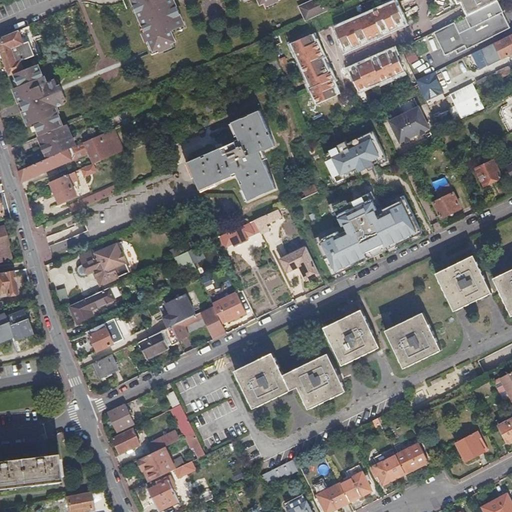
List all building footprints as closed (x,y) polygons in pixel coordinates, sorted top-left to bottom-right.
[(135,0),(138,5),(136,5),(142,19),(144,19),(146,25),(145,26),(147,33),(144,34),(153,56),(172,47),(171,44),(176,42),(172,32),(184,26),(181,19),(182,19),(177,5),(175,5),(172,0),(135,0)] [(306,21),(330,10),(325,0),(316,0),(300,8),(306,21)] [(470,15),(498,1),(497,0),(456,0),(458,4),(463,2),(470,15)] [(504,12),(498,1),(470,15),(465,18),(470,28),(459,33),(455,23),(433,33),(445,56),(455,51),(457,55),(480,44),(480,41),(485,41),(486,38),(492,38),(492,35),(498,35),(498,32),(503,32),(503,29),(509,30),(510,29),(505,18),(503,18),(501,14),(504,12)] [(396,19),(402,17),(396,3),(336,29),(342,43),(348,40),(347,39),(350,38),(354,46),(360,43),(358,36),(363,34),(362,32),(365,31),(368,40),(382,34),(378,25),(381,24),(382,26),(387,23),(390,30),(397,27),(393,19),(395,18),(396,19)] [(405,23),(402,17),(396,19),(395,18),(393,19),(397,27),(405,23)] [(382,34),(390,30),(387,23),(382,26),(381,24),(378,25),(382,34)] [(0,38),(0,47),(11,76),(16,74),(25,71),(22,62),(42,54),(30,26),(0,38)] [(358,36),(360,43),(368,40),(365,31),(362,32),(363,34),(358,36)] [(313,34),(306,37),(309,43),(308,44),(309,46),(317,42),(313,34)] [(488,66),(511,54),(511,34),(494,43),(496,47),(498,50),(484,57),(488,66)] [(318,103),(332,97),(329,91),(328,92),(327,90),(335,86),(332,79),(333,78),(330,72),(322,76),(321,73),(323,73),(320,67),(317,61),(316,62),(315,60),(323,56),(317,42),(309,46),(308,44),(309,43),(306,37),(293,43),(313,88),(311,88),(318,103)] [(348,40),(342,43),(345,50),(354,46),(350,38),(347,39),(348,40)] [(481,53),(496,47),(494,43),(480,51),(481,53)] [(392,59),(398,57),(395,50),(387,54),(390,62),(392,61),(392,59)] [(404,71),(398,57),(392,59),(392,61),(390,62),(387,54),(379,57),(382,63),(377,66),(378,67),(375,68),(372,60),(358,66),(361,74),(359,76),(358,74),(353,76),(359,90),(404,71)] [(327,64),(323,56),(315,60),(316,62),(317,61),(320,67),(327,64)] [(382,63),(379,57),(372,60),(375,68),(378,67),(377,66),(382,63)] [(322,76),(330,72),(327,64),(320,67),(323,73),(321,73),(322,76)] [(35,123),(40,137),(63,127),(58,114),(59,114),(57,107),(64,104),(55,81),(47,85),(45,78),(44,78),(38,65),(34,66),(34,67),(25,71),(16,74),(21,88),(15,90),(21,104),(27,101),(30,109),(24,112),(29,125),(35,123)] [(350,70),(353,76),(358,74),(359,76),(361,74),(358,66),(350,70)] [(511,73),(511,69),(511,68),(495,73),(498,80),(511,73)] [(491,75),(476,82),(479,88),(487,85),(494,81),(491,75)] [(417,81),(419,88),(429,83),(426,77),(417,81)] [(487,85),(479,88),(475,90),(478,97),(490,92),(487,85)] [(329,91),(332,97),(339,94),(335,86),(327,90),(328,92),(329,91)] [(461,116),(483,107),(480,100),(458,109),(461,116)] [(21,104),(24,112),(30,109),(27,101),(21,104)] [(400,144),(405,141),(410,139),(420,134),(424,132),(430,129),(419,107),(389,121),(400,144)] [(265,151),(276,146),(260,111),(248,116),(248,117),(241,120),(240,120),(232,123),(240,140),(189,163),(201,191),(237,174),(249,201),(258,197),(258,196),(266,193),(267,193),(276,189),(260,152),(265,149),(265,151)] [(45,152),(48,158),(76,146),(67,126),(63,127),(40,137),(39,137),(42,146),(41,147),(43,153),(45,152)] [(95,164),(123,151),(114,129),(103,134),(88,141),(76,146),(48,158),(19,171),(22,183),(54,168),(73,159),(76,155),(77,158),(89,152),(95,164)] [(88,141),(103,134),(101,130),(86,136),(88,141)] [(489,132),(480,136),(485,147),(494,143),(494,142),(489,132)] [(335,185),(383,162),(370,135),(344,148),(343,145),(335,149),(337,152),(322,159),(335,185)] [(502,178),(493,161),(476,169),(484,186),(502,178)] [(458,181),(461,180),(454,167),(446,171),(448,174),(453,171),(458,181)] [(53,182),(59,196),(76,188),(75,185),(77,184),(76,181),(81,179),(78,171),(53,182)] [(306,198),(318,192),(315,185),(303,190),(306,198)] [(442,218),(461,209),(449,185),(436,192),(440,200),(434,202),(442,218)] [(76,188),(59,196),(62,203),(79,196),(76,188)] [(67,207),(70,214),(103,199),(100,193),(67,207)] [(333,276),(419,235),(400,198),(373,211),(367,197),(345,208),(343,203),(332,208),(341,226),(315,239),(333,276)] [(259,228),(267,224),(282,217),(279,210),(255,221),(259,228)] [(217,238),(222,248),(234,242),(235,245),(247,240),(246,237),(253,233),(254,235),(260,232),(259,228),(255,221),(219,237),(217,238)] [(260,232),(261,233),(269,230),(267,224),(259,228),(260,232)] [(9,247),(3,228),(0,228),(0,262),(11,260),(8,247),(9,247)] [(131,272),(118,243),(104,249),(103,247),(82,257),(85,264),(81,267),(80,268),(79,270),(80,273),(82,274),(84,275),(89,274),(96,271),(102,285),(131,272)] [(307,281),(320,274),(307,247),(281,259),(288,272),(300,266),(307,281)] [(195,265),(189,251),(167,261),(173,275),(195,265)] [(493,292),(475,255),(437,273),(455,311),(493,292)] [(151,268),(160,264),(157,258),(148,262),(151,268)] [(511,269),(495,278),(511,313),(511,269)] [(15,286),(13,273),(0,275),(0,298),(17,296),(17,294),(18,292),(18,288),(15,286)] [(114,286),(70,306),(78,323),(95,315),(92,310),(116,299),(112,290),(115,288),(114,286)] [(213,306),(221,323),(226,320),(227,321),(245,312),(236,293),(213,304),(213,306)] [(169,327),(171,326),(196,314),(186,294),(166,303),(171,314),(164,318),(169,327)] [(214,339),(226,333),(221,323),(213,306),(196,314),(171,326),(176,339),(177,340),(187,335),(183,327),(203,317),(214,339)] [(363,309),(325,327),(343,365),(381,347),(363,309)] [(33,333),(24,310),(5,318),(3,314),(0,316),(0,342),(13,337),(15,340),(33,333)] [(425,312),(387,330),(405,368),(443,350),(425,312)] [(124,314),(89,330),(98,351),(114,343),(108,330),(124,322),(122,319),(125,318),(124,314)] [(170,342),(176,339),(171,326),(169,327),(163,330),(170,342)] [(161,331),(139,342),(147,358),(169,347),(161,331)] [(254,408),(292,389),(285,373),(284,374),(274,352),(235,370),(254,408)] [(291,371),(299,386),(309,408),(347,390),(329,352),(291,371)] [(118,368),(112,354),(95,363),(101,377),(118,368)] [(292,389),(299,386),(291,371),(285,373),(292,389)] [(511,371),(501,378),(495,381),(495,383),(503,399),(506,400),(511,397),(511,398),(511,371)] [(181,403),(174,391),(167,394),(173,407),(175,406),(181,403)] [(184,424),(190,421),(181,403),(175,406),(184,424)] [(134,423),(125,404),(109,412),(118,431),(134,423)] [(189,434),(194,432),(190,421),(184,424),(189,434)] [(511,421),(500,428),(508,442),(511,440),(511,421)] [(133,427),(113,437),(121,453),(141,443),(133,427)] [(149,443),(153,452),(164,446),(180,439),(176,430),(149,443)] [(477,431),(456,443),(466,461),(485,451),(480,441),(479,442),(477,439),(481,438),(477,431)] [(198,458),(206,454),(194,432),(189,434),(188,435),(198,458)] [(420,443),(396,455),(406,474),(430,462),(420,443)] [(153,452),(139,459),(150,481),(174,469),(175,469),(164,446),(153,452)] [(406,474),(396,455),(375,466),(384,485),(406,474)] [(0,491),(58,484),(55,457),(0,463),(0,491)] [(293,459),(263,473),(267,484),(298,470),(293,459)] [(191,461),(175,469),(174,469),(178,477),(195,469),(191,461)] [(363,472),(340,484),(349,502),(373,490),(363,472)] [(172,479),(149,490),(159,511),(179,501),(172,487),(175,486),(172,479)] [(329,511),(349,502),(340,484),(318,494),(327,511),(329,511)] [(90,493),(65,497),(68,511),(87,511),(93,511),(90,493)] [(511,511),(511,503),(507,494),(482,507),(484,511),(511,511)] [(191,509),(205,502),(202,495),(188,501),(191,509)] [(57,499),(44,502),(45,509),(58,507),(57,499)] [(312,511),(308,502),(290,511),(312,511)]
